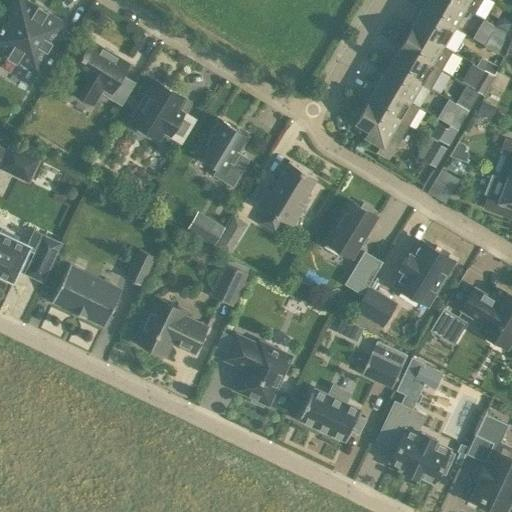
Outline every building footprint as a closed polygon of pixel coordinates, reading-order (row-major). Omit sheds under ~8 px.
[(35,7),(22,0),(16,0),(0,27),(0,44),(19,56),(18,57),(36,68),(63,24),(40,10),(42,7),(37,4),(35,7)] [(465,8),(451,0),(427,0),(423,8),(454,26),(464,8),(465,8)] [(451,0),(465,8),(464,8),(473,13),(480,0),(451,0)] [(454,26),(423,8),(412,26),(451,50),(452,49),(443,44),(454,26)] [(496,53),(511,22),(511,21),(499,14),(482,45),(496,53)] [(451,50),(412,26),(401,45),(440,69),(451,50)] [(128,63),(90,40),(73,68),(82,73),(72,90),(92,102),(102,86),(110,91),(108,95),(121,103),(120,104),(121,105),(135,82),(134,81),(134,82),(121,74),(128,63)] [(440,69),(401,45),(390,64),(429,87),(440,69)] [(61,56),(51,51),(41,69),(50,75),(61,56)] [(498,65),(481,57),(475,65),(494,74),(498,65)] [(390,64),(379,82),(419,106),(419,105),(410,100),(420,83),(429,88),(429,87),(390,64)] [(184,97),(156,80),(147,95),(144,93),(137,105),(140,107),(132,121),(139,126),(137,129),(149,137),(151,133),(159,138),(165,128),(182,138),(180,141),(181,141),(195,118),(177,108),(184,97)] [(419,106),(379,82),(368,101),(407,124),(419,106)] [(464,84),(457,96),(472,104),(478,92),(464,84)] [(497,107),(483,100),(476,113),(490,120),(497,107)] [(407,124),(368,101),(356,120),(370,128),(365,136),(381,145),(377,151),(388,157),(407,124)] [(453,101),(442,120),(449,124),(457,129),(468,110),(453,101)] [(248,135),(220,119),(208,140),(204,138),(197,150),(200,152),(199,155),(219,167),(214,174),(232,184),(248,159),(238,152),(248,135)] [(438,122),(431,133),(438,138),(437,139),(448,144),(457,129),(449,124),(447,127),(438,122)] [(416,155),(435,166),(446,147),(428,136),(419,138),(421,147),(416,155)] [(499,174),(511,178),(511,140),(505,138),(501,150),(507,152),(499,174)] [(0,160),(0,168),(29,183),(41,157),(9,142),(0,160)] [(453,155),(445,166),(458,175),(466,164),(453,155)] [(316,177),(289,160),(270,191),(267,189),(258,204),(267,209),(260,221),(275,231),(282,218),(292,225),(309,197),(305,195),(316,177)] [(429,188),(446,198),(454,183),(438,174),(429,188)] [(511,178),(499,174),(498,175),(508,178),(500,199),(488,194),(484,206),(509,216),(511,208),(511,178)] [(361,206),(349,199),(325,240),(352,257),(377,216),(374,214),(376,210),(363,202),(361,206)] [(213,247),(225,226),(197,210),(185,231),(213,247)] [(233,218),(217,244),(230,252),(246,226),(233,218)] [(0,275),(13,281),(20,267),(27,270),(26,272),(42,280),(61,242),(32,228),(24,244),(15,240),(16,236),(2,229),(0,233),(0,232),(0,275)] [(435,249),(420,240),(412,255),(409,253),(401,268),(403,269),(394,283),(427,303),(453,260),(446,256),(449,252),(437,245),(435,249)] [(141,286),(154,257),(137,249),(124,278),(141,286)] [(364,250),(344,283),(362,294),(368,284),(382,261),(364,250)] [(224,263),(208,295),(232,307),(248,274),(224,263)] [(122,288),(70,264),(53,300),(72,309),(72,310),(85,316),(85,315),(104,324),(122,288)] [(382,327),(397,301),(368,284),(362,294),(353,310),(382,327)] [(490,297),(475,287),(462,310),(484,323),(480,330),(508,347),(511,341),(511,295),(503,290),(495,302),(489,298),(490,297)] [(206,326),(183,315),(185,310),(155,296),(149,310),(146,309),(139,324),(142,325),(135,340),(165,354),(172,339),(179,342),(178,343),(194,351),(206,326)] [(429,329),(454,344),(467,321),(443,307),(429,329)] [(361,339),(368,325),(348,315),(341,328),(361,339)] [(231,336),(222,331),(215,346),(225,350),(231,336)] [(258,344),(237,334),(226,358),(247,368),(237,389),(253,396),(251,400),(263,406),(265,402),(268,403),(291,355),(260,341),(258,344)] [(407,356),(376,341),(364,365),(396,380),(407,356)] [(425,362),(411,356),(395,390),(405,394),(404,396),(406,397),(418,402),(422,394),(419,392),(423,383),(424,384),(425,383),(434,387),(441,372),(424,364),(425,362)] [(452,371),(445,384),(463,394),(470,381),(452,371)] [(347,397),(330,390),(328,394),(313,387),(298,418),(346,440),(351,429),(358,432),(365,419),(357,415),(360,409),(345,402),(347,397)] [(405,427),(413,410),(394,401),(377,437),(397,446),(390,461),(405,468),(403,471),(417,477),(419,474),(433,481),(439,470),(443,472),(453,452),(448,450),(449,448),(434,441),(436,438),(421,431),(420,434),(405,427)] [(481,480),(473,498),(501,511),(503,511),(511,496),(511,443),(502,438),(510,422),(487,411),(489,408),(488,407),(475,433),(493,442),(485,460),(483,463),(482,464),(483,464),(479,473),(478,473),(478,474),(476,478),(481,480)]
